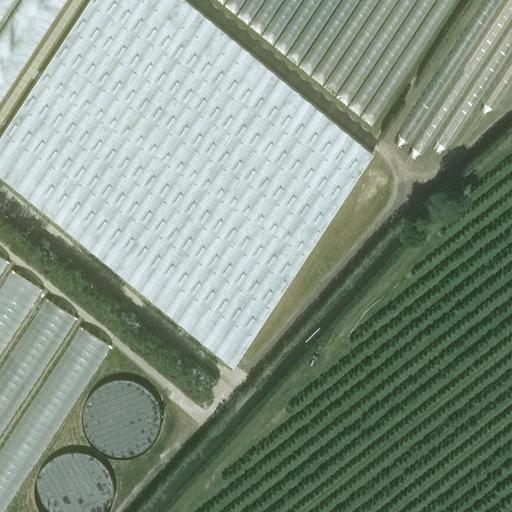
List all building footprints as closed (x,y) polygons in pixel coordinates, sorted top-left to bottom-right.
[(372,153),(186,0),(88,0),(0,136),(0,174),(232,365),(372,153)] [(0,0),(0,18),(11,0),(0,0)] [(18,0),(0,31),(0,105),(63,0),(18,0)] [(108,385),(106,444),(151,445),(152,386),(108,385)] [(75,474),(64,474),(65,511),(105,511),(105,468),(74,468),(75,474)]
